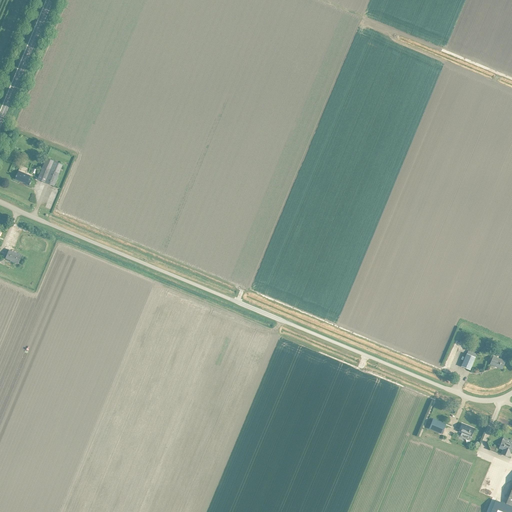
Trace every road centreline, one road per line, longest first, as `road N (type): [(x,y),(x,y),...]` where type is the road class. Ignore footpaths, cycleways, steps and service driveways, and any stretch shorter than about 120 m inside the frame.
road 1 (unclassified): [(0,202),(468,392),(511,390)]
road 2 (tertiary): [(0,122),(50,0)]
